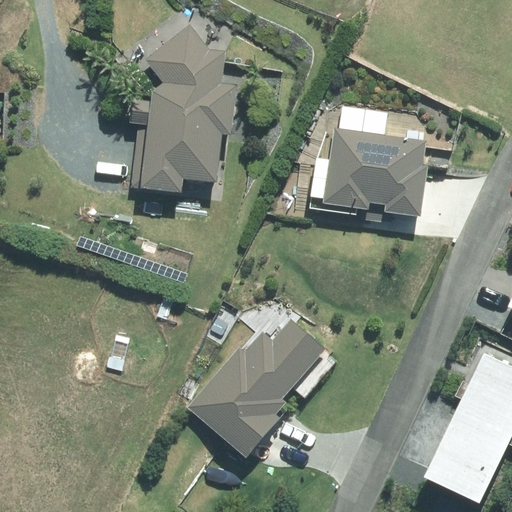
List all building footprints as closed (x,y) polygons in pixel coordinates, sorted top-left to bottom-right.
[(141,129),(133,192),(148,194),(147,196),(188,202),(190,185),(222,188),(227,139),(234,140),(240,92),(224,90),(228,57),(212,54),(194,30),(149,65),(166,88),(157,95),(156,106),(137,104),(135,128),(141,129)] [(432,145),(326,129),(313,216),(418,233),(432,145)] [(290,313),(190,420),(245,471),(345,364),(290,313)] [(200,334),(195,342),(202,347),(207,339),(200,334)] [(511,364),(490,354),(429,485),(488,511),(511,461),(511,364)]
